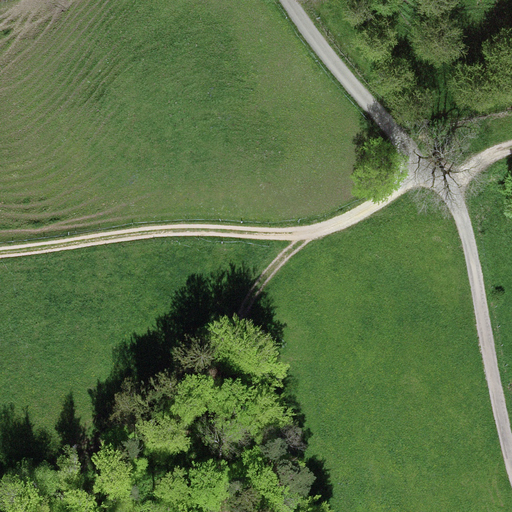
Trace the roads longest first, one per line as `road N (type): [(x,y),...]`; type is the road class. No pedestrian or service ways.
road 1 (unclassified): [(287,0),(439,176),(471,262),(511,471)]
road 2 (track): [(511,147),(317,232),(175,229),(0,250)]
